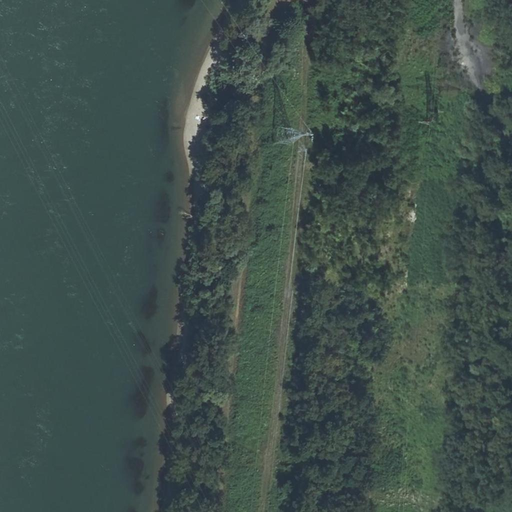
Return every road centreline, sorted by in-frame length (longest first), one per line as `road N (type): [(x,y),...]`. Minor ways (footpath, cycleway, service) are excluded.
road 1 (track): [(262,511),(307,147),(309,0)]
road 2 (track): [(218,511),(257,93)]
road 3 (track): [(511,146),(477,75),(465,0)]
